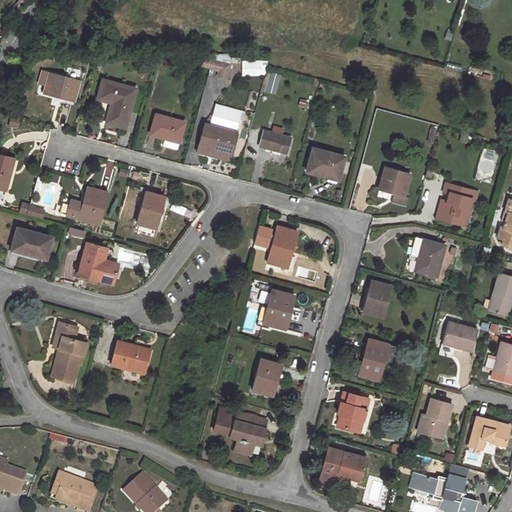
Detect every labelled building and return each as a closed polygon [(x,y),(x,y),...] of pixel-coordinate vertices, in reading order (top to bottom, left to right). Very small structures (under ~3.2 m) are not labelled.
[(210,68),(212,61),(204,59),(202,66),(210,68)] [(267,74),(267,60),(242,60),(242,74),(267,74)] [(230,66),(212,61),(210,68),(219,70),(217,76),(226,79),(230,66)] [(46,85),(48,73),(42,71),(38,83),(46,85)] [(270,72),(265,91),(275,94),(280,74),(270,72)] [(79,81),(48,73),(46,85),(43,93),(60,97),(61,96),(74,100),(79,81)] [(135,89),(102,80),(98,99),(111,103),(106,123),(125,128),(135,89)] [(211,120),(209,126),(236,133),(242,111),(216,103),(211,120)] [(165,139),(179,143),(184,123),(155,115),(150,134),(165,139)] [(19,120),(11,118),(9,126),(17,128),(19,120)] [(209,126),(205,125),(197,151),(228,160),(236,133),(209,126)] [(289,138),(263,132),(259,146),(285,153),(289,138)] [(177,150),(179,143),(165,139),(162,146),(177,150)] [(344,158),(312,149),(306,171),(338,180),(344,158)] [(8,167),(11,168),(13,159),(0,155),(0,189),(2,190),(8,167)] [(5,191),(11,168),(8,167),(2,190),(5,191)] [(410,175),(385,168),(379,190),(386,192),(387,190),(394,192),(392,202),(405,206),(407,198),(404,197),(410,175)] [(478,192),(445,183),(442,193),(446,194),(444,201),(441,200),(435,218),(460,225),(463,216),(467,217),(472,200),(475,201),(478,192)] [(69,201),(70,199),(63,197),(59,213),(98,223),(106,193),(87,187),(83,201),(85,202),(84,205),(69,201)] [(164,197),(145,192),(137,224),(155,229),(164,197)] [(511,201),(508,200),(502,221),(504,222),(503,227),(501,227),(497,238),(502,239),(501,244),(511,247),(511,201)] [(43,218),(45,208),(21,204),(19,214),(43,218)] [(297,232),(277,227),(267,262),(286,268),(290,252),(291,253),(297,232)] [(52,237),(17,228),(11,249),(19,250),(18,253),(46,259),(52,237)] [(445,246),(423,240),(415,271),(436,277),(445,246)] [(103,265),(104,260),(107,249),(87,244),(78,274),(113,284),(117,269),(103,265)] [(118,264),(104,260),(103,265),(117,269),(118,264)] [(511,277),(498,274),(488,310),(506,315),(510,298),(511,298),(511,277)] [(390,286),(372,281),(367,297),(369,298),(365,312),(382,317),(390,286)] [(286,319),(288,319),(290,312),(288,312),(292,296),(271,290),(267,307),(262,305),(258,321),(270,325),(284,328),(286,319)] [(441,343),(455,346),(471,351),(477,330),(447,322),(441,343)] [(75,327),(59,323),(52,347),(59,349),(63,350),(55,377),(73,382),(77,364),(80,365),(85,345),(71,341),(75,327)] [(498,333),(499,324),(490,324),(489,332),(498,333)] [(78,328),(75,327),(71,341),(85,345),(86,342),(75,339),(78,328)] [(110,365),(144,374),(151,350),(117,340),(110,365)] [(384,360),(388,345),(368,340),(364,354),(365,355),(360,375),(378,380),(384,360)] [(511,345),(501,343),(492,372),(511,376),(511,345)] [(395,347),(388,345),(384,360),(391,362),(395,347)] [(52,376),(55,377),(63,350),(59,349),(52,376)] [(277,377),(280,364),(260,359),(252,390),(273,396),(278,377),(277,377)] [(359,419),(362,420),(368,399),(343,392),(337,413),(340,414),(337,426),(356,431),(359,419)] [(444,420),(447,421),(452,405),(431,399),(426,415),(422,414),(417,431),(439,437),(444,420)] [(266,420),(238,412),(235,420),(231,419),(233,411),(220,407),(213,430),(228,435),(229,432),(231,432),(239,435),(237,439),(234,450),(250,454),(254,443),(255,439),(262,441),(266,428),(264,428),(266,420)] [(504,433),(507,425),(476,416),(468,446),(481,450),(484,440),(485,437),(498,441),(497,443),(504,445),(507,434),(504,433)] [(443,438),(447,421),(444,420),(439,437),(443,438)] [(339,472),(359,477),(364,458),(328,448),(319,480),(336,484),(338,476),(339,472)] [(0,481),(0,488),(18,495),(26,473),(6,466),(7,461),(0,458),(0,481)] [(468,468),(451,464),(448,473),(453,473),(466,478),(468,468)] [(87,511),(96,486),(59,472),(51,493),(73,502),(72,506),(87,511)] [(358,482),(359,477),(339,472),(338,476),(358,482)] [(143,511),(154,511),(166,501),(141,473),(123,489),(143,511)] [(466,478),(453,473),(451,479),(438,476),(437,480),(413,473),(410,487),(433,494),(432,498),(441,501),(439,508),(453,511),(472,511),(476,502),(462,497),(465,487),(463,486),(466,478)] [(384,482),(370,479),(364,500),(377,504),(384,482)] [(49,497),(72,506),(73,502),(51,493),(49,497)]
